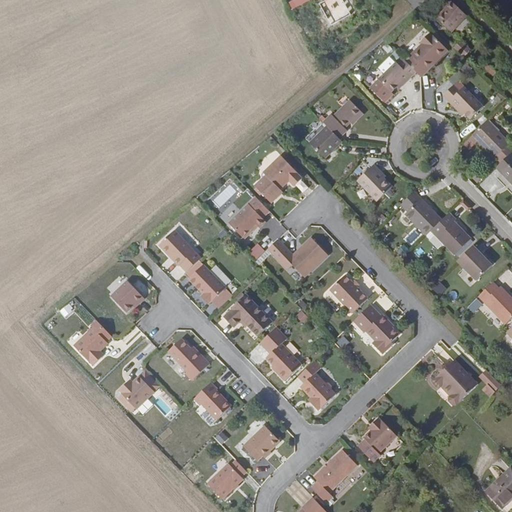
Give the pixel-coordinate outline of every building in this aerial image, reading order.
[(341,0),(327,0),(318,5),(331,27),(351,15),(341,0)] [(443,12),(437,19),(452,34),(467,17),(451,2),(445,8),(447,10),(444,13),(443,12)] [(413,57),(406,63),(416,73),(421,78),(435,65),(433,63),(446,49),(433,36),(432,35),(432,36),(430,34),(421,43),(422,45),(411,55),(413,57)] [(435,34),(433,36),(446,49),(449,47),(435,34)] [(460,42),(454,48),(465,57),(470,51),(460,42)] [(385,49),(379,54),(384,60),(390,55),(385,49)] [(433,63),(435,65),(448,52),(446,49),(433,63)] [(386,73),(396,63),(397,62),(391,57),(380,68),(386,73)] [(406,63),(403,60),(398,65),(396,63),(386,73),(370,89),(385,104),(393,95),(391,93),(397,87),(408,76),(410,79),(416,73),(406,63)] [(484,72),(493,76),(496,68),(486,65),(484,72)] [(466,66),(462,71),(467,76),(472,70),(466,66)] [(399,89),(410,79),(408,76),(397,87),(399,89)] [(451,100),(464,115),(470,120),(483,108),(458,81),(443,96),(449,103),(451,100)] [(462,117),(464,115),(451,100),(449,103),(462,117)] [(326,121),(324,124),(327,127),(339,139),(347,131),(345,129),(351,124),(361,113),(350,102),(334,118),(332,116),(326,121)] [(364,115),(361,113),(351,124),(353,126),(364,115)] [(511,153),(511,152),(511,150),(508,146),(510,144),(487,121),(464,144),(469,149),(478,141),(495,159),(497,156),(503,162),(511,153)] [(339,139),(327,127),(310,144),(325,159),(342,142),(339,139)] [(503,162),(496,168),(511,184),(511,153),(503,162)] [(276,194),(280,190),(289,182),(294,187),(302,180),(280,157),(263,174),(266,176),(254,187),(271,205),(279,197),(276,194)] [(373,166),(357,181),(377,202),(392,188),(378,174),(380,172),(373,166)] [(414,193),(401,206),(408,213),(406,216),(426,237),(431,232),(442,221),(414,193)] [(270,213),(256,198),(228,224),(242,238),(246,239),(251,234),(251,230),(256,226),(258,228),(259,229),(266,223),(262,219),(270,213)] [(442,221),(431,232),(455,256),(471,240),(454,222),(456,220),(449,214),(442,221)] [(224,222),(220,226),(228,234),(231,231),(224,222)] [(180,266),(187,273),(201,260),(174,231),(159,246),(170,258),(171,256),(174,260),(173,261),(179,267),(180,266)] [(228,238),(224,243),(229,248),(234,243),(228,238)] [(268,250),(271,254),(287,272),(293,267),(304,279),(328,256),(311,239),(293,256),(278,240),(268,250)] [(252,260),(263,250),(257,243),(246,254),(252,260)] [(404,247),(397,253),(402,258),(409,251),(404,247)] [(492,267),(473,247),(457,262),(477,282),(492,267)] [(268,250),(257,261),(261,264),(271,254),(268,250)] [(412,261),(406,266),(411,271),(417,266),(412,261)] [(225,288),(215,278),(204,266),(189,280),(203,295),(200,298),(208,306),(210,303),(211,304),(226,289),(225,288)] [(221,272),(215,278),(225,288),(231,283),(221,272)] [(357,288),(353,284),(345,276),(330,291),(353,314),(368,300),(357,288)] [(136,305),(137,306),(144,300),(127,282),(111,298),(126,314),(133,307),(136,305)] [(439,284),(433,289),(440,296),(445,290),(439,284)] [(498,289),(493,284),(479,297),(506,325),(511,319),(511,299),(500,287),(498,289)] [(246,296),(231,310),(231,311),(224,318),(234,329),(242,321),(258,338),(273,323),(246,296)] [(476,299),(467,308),(473,314),(482,305),(476,299)] [(302,302),(299,305),(304,310),(307,307),(302,302)] [(71,303),(65,307),(70,313),(76,308),(71,303)] [(381,317),(371,306),(354,322),(365,334),(366,332),(376,342),(374,343),(374,347),(381,354),(385,354),(392,347),(392,343),(399,336),(391,327),(388,324),(389,323),(382,316),(381,317)] [(302,313),(297,317),(302,323),(307,319),(302,313)] [(224,319),(219,323),(227,332),(231,328),(224,319)] [(112,338),(97,322),(91,328),(92,330),(74,347),(93,367),(104,356),(101,352),(102,350),(108,345),(106,343),(112,338)] [(277,329),(260,344),(270,355),(266,359),(274,367),(278,371),(276,373),(285,382),(302,366),(282,345),(287,340),(277,329)] [(342,339),(338,343),(343,349),(347,345),(342,339)] [(201,360),(191,350),(182,340),(169,353),(188,373),(186,374),(193,382),(210,365),(203,358),(201,360)] [(193,348),(191,350),(201,360),(203,358),(193,348)] [(450,397),(458,405),(478,386),(455,361),(447,369),(444,366),(442,367),(439,369),(439,372),(441,374),(434,381),(441,388),(443,386),(452,396),(450,397)] [(315,363),(299,378),(305,385),(301,388),(311,399),(314,402),(311,405),(318,412),(321,409),(321,410),(336,396),(332,392),(332,388),(328,384),(325,384),(315,375),(321,369),(315,363)] [(483,390),(491,399),(501,386),(487,372),(480,377),(488,386),(483,390)] [(154,392),(160,387),(146,373),(141,378),(154,392)] [(155,393),(154,392),(141,378),(140,377),(133,384),(130,387),(127,384),(120,391),(122,394),(137,410),(155,393)] [(441,388),(434,381),(433,382),(440,389),(441,388)] [(211,384),(194,400),(201,407),(202,406),(217,421),(231,408),(222,398),(222,397),(217,392),(218,391),(211,384)] [(456,406),(458,405),(450,397),(449,399),(449,402),(453,406),(456,406)] [(379,419),(372,426),(374,428),(371,431),(364,438),(365,440),(358,447),(374,463),(381,456),(379,455),(398,436),(383,420),(381,422),(379,419)] [(265,427),(243,447),(257,463),(263,457),(265,460),(272,453),(270,452),(280,443),(265,427)] [(223,433),(217,440),(222,445),(228,439),(223,433)] [(318,482),(312,489),(327,504),(334,498),(330,494),(358,466),(342,450),(314,478),(318,482)] [(242,478),(247,473),(236,462),(231,467),(229,464),(208,485),(222,500),(244,480),(242,478)] [(511,469),(487,492),(503,509),(511,500),(511,469)] [(325,511),(313,499),(302,509),(303,510),(301,511),(325,511)]
